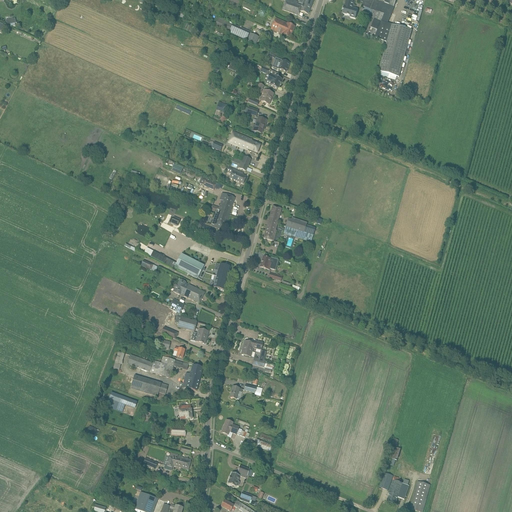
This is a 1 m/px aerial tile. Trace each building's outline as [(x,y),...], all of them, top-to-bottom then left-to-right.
[(308,14),(310,7),(302,4),(302,6),(297,4),(298,2),(291,0),(285,0),(282,10),(294,15),(298,16),(300,11),(308,14)] [(355,1),(350,0),(347,0),(345,6),(344,6),(342,14),(350,16),(350,17),(355,19),(358,10),(353,8),(355,1)] [(356,0),(363,3),(362,6),(373,11),(371,15),(373,16),(367,31),(366,34),(387,42),(379,72),(399,77),(412,30),(392,25),(387,23),(396,0),(356,0)] [(218,18),(214,26),(246,41),(249,33),(246,32),(246,31),(233,25),(218,18)] [(294,27),(288,24),(275,19),(271,29),(283,35),(289,38),(294,27)] [(256,45),(259,37),(250,33),(247,41),(256,45)] [(278,69),(286,72),(290,64),(276,58),(273,67),(278,69)] [(263,67),(262,69),(260,72),(266,75),(267,75),(269,70),(263,67)] [(266,75),(264,80),(266,83),(270,85),(277,89),(282,79),(274,76),(274,77),(269,75),(269,76),(267,75),(266,75)] [(273,94),(269,92),(264,90),(263,93),(264,94),(261,102),(269,105),(273,94)] [(225,113),(228,106),(219,102),(216,110),(225,113)] [(258,111),(248,108),(246,113),(256,117),(258,111)] [(267,121),(261,119),(258,118),(256,126),(254,125),(252,131),(261,134),(264,125),(265,125),(267,121)] [(236,134),(232,145),(256,155),(261,144),(236,134)] [(214,142),(212,148),(220,151),(223,146),(214,142)] [(241,162),(248,165),(251,159),(244,156),(241,162)] [(246,171),(248,166),(248,165),(241,162),(233,159),(232,162),(240,165),(239,168),(246,171)] [(173,166),(171,170),(181,174),(183,168),(178,166),(174,164),(173,166)] [(243,174),(239,172),(233,169),(228,167),(226,171),(231,173),(229,178),(243,184),(246,177),(243,175),(243,174)] [(206,180),(203,186),(213,190),(216,184),(206,180)] [(218,210),(229,214),(230,210),(235,198),(222,194),(220,200),(221,201),(218,210)] [(281,209),(277,208),(273,206),(268,221),(277,224),(281,209)] [(225,228),(229,214),(218,210),(213,227),(217,229),(222,230),(223,227),(225,228)] [(171,218),(169,222),(178,226),(180,222),(171,218)] [(291,220),(288,219),(286,227),(313,235),(316,228),(306,225),(307,224),(292,219),(291,220)] [(273,237),(277,224),(268,221),(264,238),(273,241),(274,237),(273,237)] [(209,235),(211,228),(200,225),(199,225),(197,230),(198,231),(209,235)] [(160,227),(157,232),(161,234),(164,235),(165,232),(169,235),(170,233),(160,227)] [(313,235),(286,227),(284,234),(311,243),(313,235)] [(153,251),(150,257),(173,268),(176,263),(153,251)] [(204,266),(181,254),(175,266),(198,278),(204,266)] [(263,257),(260,268),(269,270),(270,269),(273,270),(274,266),(276,266),(278,260),(270,258),(269,259),(263,257)] [(143,261),(141,266),(148,269),(151,264),(143,261)] [(220,265),(216,277),(227,280),(231,267),(220,265)] [(282,277),(269,273),(268,278),(281,282),(282,277)] [(213,288),(219,289),(224,291),(227,280),(216,277),(213,288)] [(179,294),(183,296),(188,285),(181,281),(180,280),(174,293),(179,295),(179,294)] [(204,292),(200,290),(188,285),(183,296),(199,303),(204,292)] [(180,313),(184,305),(174,300),(169,308),(180,313)] [(194,332),(197,322),(181,318),(178,327),(194,332)] [(164,327),(161,334),(170,338),(173,331),(164,327)] [(207,332),(203,330),(199,329),(198,334),(199,334),(197,342),(205,344),(206,339),(205,339),(206,336),(207,332)] [(169,349),(170,343),(161,340),(159,346),(169,349)] [(263,344),(259,343),(255,341),(254,344),(245,342),(244,346),(245,346),(244,350),(243,349),(241,355),(249,357),(252,348),(261,350),(263,344)] [(185,350),(180,349),(179,348),(178,348),(175,347),(174,351),(178,352),(176,357),(182,359),(185,350)] [(266,361),(264,360),(266,351),(261,350),(258,359),(254,358),(252,365),(266,369),(265,372),(271,374),(273,366),(265,364),(266,361)] [(118,373),(124,354),(118,352),(112,371),(118,373)] [(187,370),(188,364),(183,363),(163,357),(161,363),(153,361),(153,363),(130,355),(127,364),(149,372),(149,373),(170,379),(173,366),(187,370)] [(186,389),(192,390),(196,391),(203,368),(192,365),(190,374),(186,373),(182,387),(186,388),(186,389)] [(168,386),(134,375),(130,389),(157,397),(158,392),(165,395),(168,386)] [(257,388),(257,387),(246,385),(244,391),(254,393),(254,395),(260,396),(262,389),(257,388)] [(239,389),(238,388),(233,387),(230,398),(235,399),(236,399),(238,392),(241,393),(242,390),(239,389)] [(134,409),(137,402),(111,393),(106,407),(122,413),(125,405),(134,409)] [(186,420),(192,419),(190,406),(178,407),(180,420),(186,419),(186,420)] [(242,430),(238,429),(239,427),(232,425),(232,423),(226,421),(222,433),(228,435),(229,432),(236,435),(236,434),(245,438),(248,438),(249,434),(247,433),(242,431),(242,430)] [(89,426),(86,432),(94,435),(94,433),(91,432),(91,431),(93,428),(89,426)] [(171,436),(185,436),(186,428),(172,428),(171,436)] [(276,439),(275,439),(262,434),(260,439),(265,441),(268,442),(274,444),(276,439)] [(255,446),(270,451),(272,444),(257,439),(255,446)] [(164,466),(164,469),(166,470),(171,471),(172,468),(172,466),(181,468),(183,458),(178,456),(178,455),(171,453),(167,466),(164,466)] [(155,470),(158,463),(145,458),(143,465),(155,470)] [(183,458),(181,468),(188,470),(191,460),(183,458)] [(228,484),(232,486),(236,487),(236,486),(237,487),(238,486),(239,483),(239,482),(238,481),(240,477),(239,476),(240,474),(247,476),(250,470),(240,466),(237,472),(238,473),(237,475),(232,473),(230,477),(229,477),(229,479),(229,480),(228,484)] [(388,491),(392,479),(393,476),(384,473),(383,476),(379,487),(388,491)] [(390,494),(387,501),(395,504),(398,498),(404,500),(409,486),(408,486),(403,484),(399,483),(401,477),(395,475),(394,477),(393,480),(390,489),(388,493),(390,494)] [(419,511),(422,511),(424,508),(430,485),(417,482),(410,509),(419,511)] [(141,511),(152,511),(158,499),(140,493),(134,509),(141,511)] [(243,501),(249,503),(252,496),(242,493),(241,497),(243,498),(243,501)] [(221,506),(225,509),(230,511),(234,506),(224,500),(221,506)] [(237,501),(234,506),(242,511),(250,511),(251,510),(237,501)]
